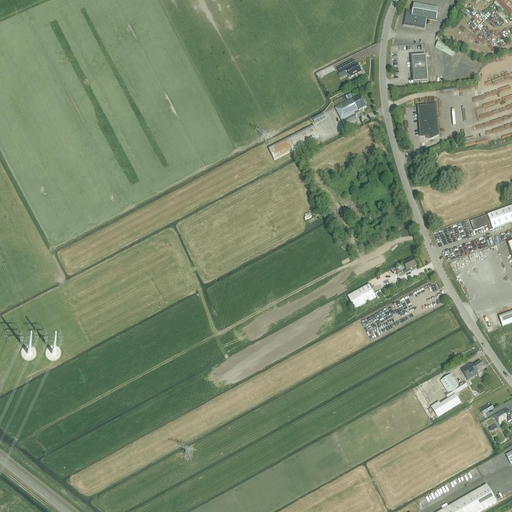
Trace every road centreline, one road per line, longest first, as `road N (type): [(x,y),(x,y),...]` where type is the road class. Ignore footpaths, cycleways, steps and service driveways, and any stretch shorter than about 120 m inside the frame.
road 1 (tertiary): [(511,381),(450,289),(397,158),(382,65),(396,0)]
road 2 (unknown): [(385,104),(437,92),(461,110),(452,134),(397,158)]
